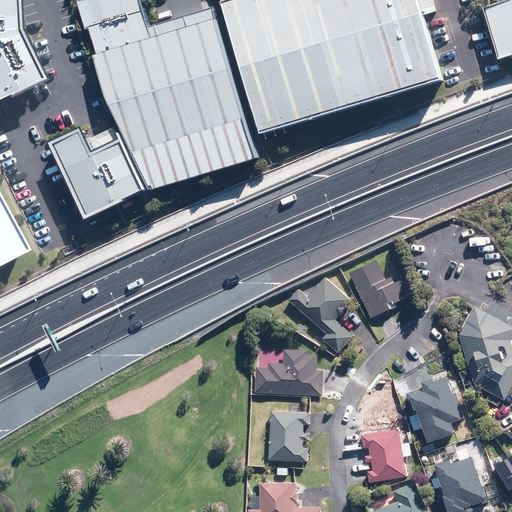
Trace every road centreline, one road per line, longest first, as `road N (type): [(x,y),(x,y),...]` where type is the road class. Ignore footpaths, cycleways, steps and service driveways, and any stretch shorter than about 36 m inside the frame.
road 1 (motorway): [(511,156),(214,278),(0,387)]
road 2 (motorway): [(0,345),(202,243),(511,117)]
road 3 (residential): [(432,309),(381,354),(344,409),(336,445),(341,511)]
